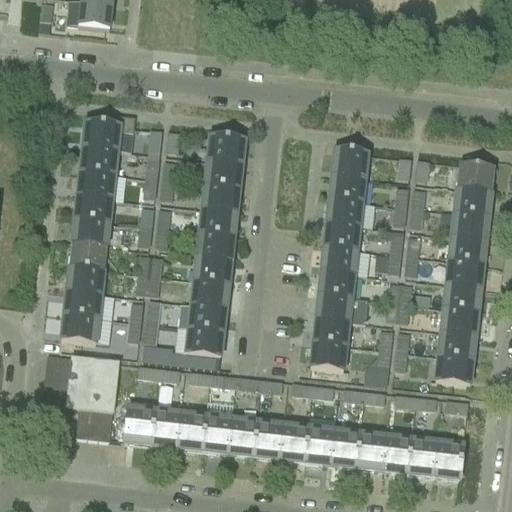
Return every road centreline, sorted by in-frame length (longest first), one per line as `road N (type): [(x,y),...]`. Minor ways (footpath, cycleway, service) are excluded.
road 1 (unclassified): [(242,381),(274,94)]
road 2 (unclassified): [(274,94),(0,65)]
road 3 (unclassified): [(251,511),(5,482)]
road 4 (unclassified): [(511,120),(274,94)]
road 5 (unclassified): [(5,482),(20,357),(13,335),(0,327)]
